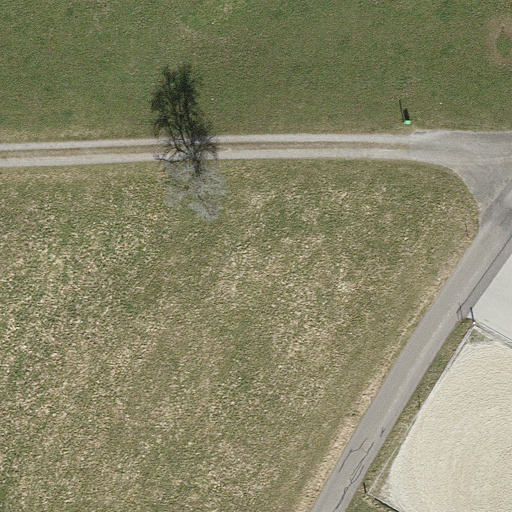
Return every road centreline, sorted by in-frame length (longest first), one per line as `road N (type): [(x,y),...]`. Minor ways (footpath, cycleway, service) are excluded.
road 1 (track): [(511,186),(425,146),(0,157)]
road 2 (unclassified): [(333,511),(511,226)]
